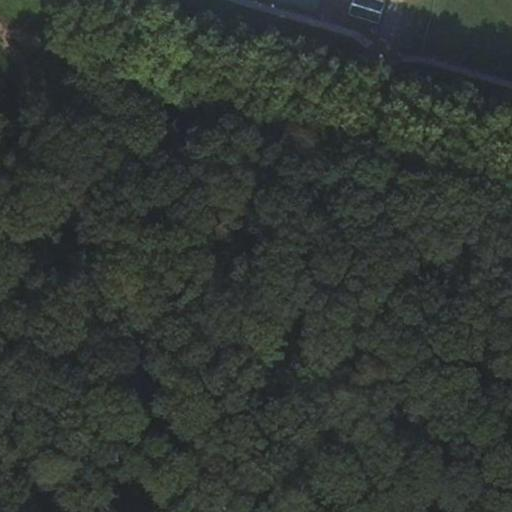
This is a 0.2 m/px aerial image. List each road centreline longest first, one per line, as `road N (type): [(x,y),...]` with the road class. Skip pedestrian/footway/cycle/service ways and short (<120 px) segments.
road 1 (track): [(301,511),(81,26)]
road 2 (track): [(81,26),(511,164)]
